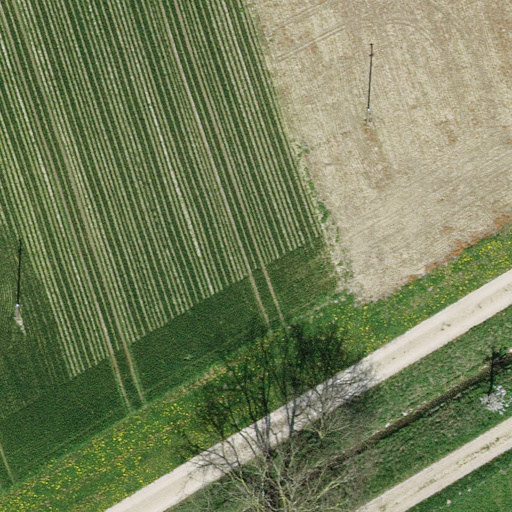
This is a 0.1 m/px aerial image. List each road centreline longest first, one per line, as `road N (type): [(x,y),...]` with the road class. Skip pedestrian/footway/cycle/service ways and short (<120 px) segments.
road 1 (track): [(511,289),(137,511)]
road 2 (track): [(376,511),(511,432)]
